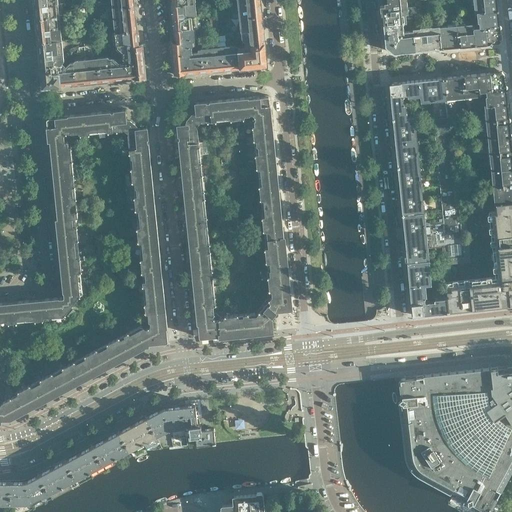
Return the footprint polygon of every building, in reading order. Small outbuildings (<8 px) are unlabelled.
[(134,6),(133,0),(113,0),(114,8),(134,6)] [(408,13),(407,7),(407,2),(404,2),(403,0),(383,0),(384,5),(380,6),(381,16),(382,16),(383,24),(403,22),(404,22),(403,14),(408,13)] [(498,8),(496,0),(474,0),(476,11),(478,10),(498,8)] [(262,15),(260,1),(238,3),(239,11),(241,11),(242,17),(262,15)] [(57,16),(56,3),(34,6),(36,18),(57,16)] [(194,11),(193,3),(172,6),(173,18),(196,15),(196,11),(194,11)] [(135,19),(134,6),(114,8),(116,21),(135,19)] [(499,25),(498,8),(478,10),(479,19),(481,18),(481,24),(483,23),(483,27),(499,25)] [(196,28),(195,20),(197,20),(196,15),(173,18),(175,30),(194,28),(196,28)] [(263,29),(262,15),(242,17),(242,23),(240,24),(241,30),(243,31),(263,29)] [(58,28),(57,16),(36,18),(37,30),(58,28)] [(136,31),(135,19),(116,21),(117,33),(136,31)] [(389,49),(404,31),(403,22),(383,24),(385,46),(389,49)] [(475,44),(473,28),(472,24),(457,26),(458,46),(475,44)] [(501,38),(500,32),(499,25),(483,27),(473,28),(475,44),(486,43),(492,43),(497,42),(498,42),(498,41),(499,39),(500,39),(501,39),(501,38)] [(428,49),(426,26),(420,27),(421,30),(412,31),(414,50),(428,49)] [(441,48),(441,47),(439,28),(432,29),(431,26),(426,26),(428,49),(441,48)] [(458,46),(457,26),(439,28),(441,47),(458,46)] [(60,40),(58,28),(37,30),(38,42),(60,40)] [(195,38),(194,28),(175,30),(176,42),(193,40),(195,38)] [(264,44),(263,29),(243,31),(244,38),(245,40),(246,44),(250,43),(250,45),(264,44)] [(138,43),(136,31),(117,33),(115,33),(116,45),(118,45),(138,43)] [(414,50),(412,31),(404,31),(389,49),(394,53),(414,50)] [(61,52),(60,40),(38,42),(39,54),(61,52)] [(192,53),(191,46),(192,46),(193,45),(193,40),(176,42),(172,42),(173,56),(189,54),(192,53)] [(143,57),(142,45),(138,45),(138,43),(118,45),(119,51),(120,53),(122,53),(122,57),(125,59),(143,57)] [(253,66),(250,45),(250,43),(246,44),(246,48),(238,49),(240,68),(253,66)] [(267,65),(264,44),(250,45),(253,66),(267,65)] [(240,68),(238,49),(236,47),(226,48),(228,69),(240,68)] [(228,69),(226,48),(214,49),(216,70),(228,69)] [(216,70),(214,49),(201,50),(204,71),(216,70)] [(204,71),(201,50),(199,51),(197,53),(192,53),(189,54),(191,73),(204,71)] [(62,63),(61,52),(39,54),(41,67),(61,65),(62,63)] [(191,73),(189,54),(173,56),(175,74),(191,73)] [(145,77),(143,57),(125,59),(123,62),(126,64),(128,79),(145,77)] [(112,81),(110,61),(110,59),(98,60),(100,82),(112,81)] [(100,82),(98,60),(86,61),(88,83),(100,82)] [(88,83),(86,61),(73,63),(74,65),(75,84),(88,83)] [(128,79),(126,64),(123,62),(118,63),(118,61),(117,61),(110,61),(112,81),(128,79)] [(61,86),(59,69),(61,68),(61,65),(41,67),(43,87),(42,87),(43,88),(43,87),(61,86)] [(75,84),(74,65),(66,66),(65,67),(65,68),(61,68),(59,69),(61,86),(75,84)] [(506,87),(505,81),(504,81),(504,76),(505,75),(505,74),(504,74),(503,74),(501,73),(502,73),(502,72),(501,72),(501,71),(500,71),(500,72),(495,73),(495,72),(478,74),(480,91),(481,91),(487,90),(487,89),(506,87)] [(480,91),(478,74),(461,76),(463,96),(480,94),(481,91),(480,91)] [(463,96),(461,76),(445,77),(447,97),(463,96)] [(447,97),(445,77),(432,79),(434,99),(447,97)] [(434,99),(432,79),(419,80),(420,93),(421,100),(434,99)] [(420,93),(419,80),(401,82),(403,95),(420,93)] [(403,95),(401,82),(391,83),(389,85),(391,101),(403,100),(403,95)] [(507,104),(506,87),(487,89),(487,90),(488,97),(487,97),(488,106),(507,104)] [(272,119),(270,98),(270,97),(269,97),(269,96),(268,95),(267,95),(247,97),(249,113),(252,113),(256,116),(256,120),(272,119)] [(249,114),(249,113),(247,97),(222,100),(224,117),(230,116),(230,119),(243,118),(243,115),(249,114)] [(224,117),(222,100),(210,101),(212,121),(217,120),(217,118),(224,117)] [(405,117),(403,100),(391,101),(392,119),(405,117)] [(195,126),(200,119),(203,122),(212,121),(210,101),(195,102),(195,103),(196,113),(191,115),(191,116),(190,118),(189,118),(188,118),(187,123),(177,124),(177,125),(178,139),(187,139),(188,143),(200,142),(198,128),(195,126)] [(509,120),(507,104),(488,106),(486,106),(487,122),(509,120)] [(149,142),(147,128),(147,127),(137,128),(135,124),(134,124),(133,124),(131,122),(131,121),(126,120),(125,110),(125,109),(111,111),(113,131),(123,130),(124,127),(130,132),(129,133),(130,149),(140,148),(140,143),(149,142)] [(113,131),(111,111),(97,112),(98,130),(107,129),(108,132),(113,131)] [(98,130),(97,112),(83,113),(85,134),(90,133),(90,131),(98,130)] [(85,134),(83,113),(68,115),(70,131),(71,133),(80,132),(81,134),(85,134)] [(70,131),(68,115),(48,117),(47,117),(47,118),(46,118),(46,119),(46,120),(48,141),(49,141),(50,141),(50,142),(50,144),(64,143),(63,135),(66,132),(70,131)] [(414,128),(413,116),(405,117),(392,119),(394,130),(414,128)] [(455,185),(451,142),(449,117),(432,119),(439,186),(455,185)] [(274,144),(272,119),(256,120),(255,121),(255,127),(253,127),(254,141),(256,140),(257,146),(259,146),(274,144)] [(511,136),(509,120),(487,122),(489,138),(511,136)] [(415,140),(414,128),(394,130),(395,142),(415,140)] [(511,152),(511,148),(511,136),(489,138),(491,154),(511,152)] [(197,147),(200,147),(200,142),(188,143),(187,139),(178,139),(180,156),(198,154),(197,147)] [(416,152),(415,140),(395,142),(396,154),(416,152)] [(72,163),(70,147),(68,147),(68,144),(66,142),(64,143),(50,144),(53,169),(70,167),(70,163),(72,163)] [(150,159),(149,142),(140,143),(140,148),(130,149),(131,154),(134,154),(134,161),(150,159)] [(278,175),(274,144),(259,146),(259,154),(255,154),(257,171),(261,170),(262,177),(278,175)] [(417,164),(416,152),(396,154),(397,166),(417,164)] [(511,168),(511,152),(491,154),(492,171),(511,168)] [(203,174),(202,166),(202,161),(199,161),(198,154),(180,156),(183,183),(201,182),(200,175),(203,174)] [(153,185),(150,159),(134,161),(135,167),(132,168),(133,181),(136,181),(137,186),(138,186),(153,185)] [(419,176),(417,164),(397,166),(398,178),(419,176)] [(74,187),(73,172),(71,172),(70,167),(53,169),(55,194),(73,192),(72,187),(74,187)] [(511,184),(511,168),(492,171),(494,187),(511,184)] [(281,207),(278,175),(262,177),(263,186),(259,187),(260,200),(264,200),(265,208),(281,207)] [(420,188),(419,176),(398,178),(400,190),(420,188)] [(205,193),(204,188),(201,188),(201,182),(183,183),(184,195),(205,193)] [(511,201),(511,184),(494,187),(495,203),(496,203),(511,201)] [(154,198),(153,185),(138,186),(139,195),(135,195),(136,206),(148,205),(147,198),(154,198)] [(463,256),(458,207),(455,185),(439,186),(440,198),(442,210),(446,258),(463,256)] [(440,198),(439,186),(432,187),(433,199),(440,198)] [(421,200),(420,188),(400,190),(401,202),(421,200)] [(77,213),(75,196),(73,196),(73,192),(55,194),(58,218),(72,217),(75,216),(75,213),(77,213)] [(203,207),(202,199),(205,199),(205,193),(184,195),(185,209),(203,207)] [(156,217),(154,198),(147,198),(148,205),(136,206),(136,210),(140,209),(141,218),(156,217)] [(422,212),(421,200),(401,202),(402,214),(422,212)] [(511,201),(496,203),(497,211),(495,211),(501,276),(450,282),(451,291),(446,291),(447,300),(448,312),(509,305),(511,304),(511,201)] [(204,216),(203,207),(185,209),(187,223),(208,221),(207,216),(204,216)] [(283,226),(281,207),(265,208),(266,217),(262,218),(262,222),(274,221),(274,226),(283,226)] [(423,224),(422,212),(402,214),(403,226),(423,224)] [(78,241),(76,225),(73,225),(72,217),(58,218),(56,218),(59,251),(76,249),(75,241),(78,241)] [(158,232),(156,217),(141,218),(142,227),(138,227),(139,236),(147,235),(147,233),(158,232)] [(206,234),(205,226),(208,226),(208,221),(187,223),(188,236),(206,234)] [(284,238),(283,226),(274,226),(274,221),(262,222),(263,232),(267,232),(268,240),(284,238)] [(425,236),(423,224),(403,226),(404,238),(425,236)] [(159,248),(158,232),(147,233),(147,235),(139,236),(140,241),(143,241),(144,250),(159,248)] [(207,242),(206,234),(188,236),(189,249),(210,247),(210,242),(207,242)] [(428,236),(425,236),(404,238),(405,250),(426,248),(429,248),(428,236)] [(287,269),(284,238),(268,240),(269,248),(265,248),(266,264),(270,263),(271,271),(287,269)] [(209,261),(208,252),(211,252),(210,247),(189,249),(191,263),(209,261)] [(161,261),(159,248),(144,250),(145,259),(141,259),(142,268),(152,267),(152,262),(161,261)] [(427,260),(426,248),(405,250),(407,262),(427,260)] [(81,272),(79,257),(76,257),(76,249),(59,251),(62,282),(79,280),(78,273),(81,272)] [(428,272),(427,260),(407,262),(408,274),(428,272)] [(162,280),(161,261),(152,262),(152,267),(142,268),(143,274),(147,273),(147,281),(162,280)] [(210,269),(209,261),(191,263),(192,276),(213,274),(213,269),(210,269)] [(287,269),(271,271),(270,271),(270,276),(268,277),(269,290),(272,289),(272,295),(290,294),(287,269)] [(429,284),(428,272),(408,274),(409,286),(423,284),(429,284)] [(211,287),(211,280),(214,279),(213,274),(192,276),(193,289),(211,287)] [(63,314),(80,293),(79,280),(62,282),(63,292),(64,292),(64,296),(64,297),(59,298),(59,297),(50,298),(52,315),(63,314)] [(162,280),(147,281),(144,281),(144,286),(147,286),(148,294),(164,292),(162,280)] [(424,302),(423,284),(409,286),(411,303),(424,302)] [(212,295),(211,287),(193,289),(195,302),(216,300),(215,294),(212,295)] [(165,305),(164,292),(148,294),(149,302),(146,302),(146,307),(165,305)] [(278,313),(287,312),(287,313),(289,314),(290,313),(291,312),(290,294),(272,295),(269,300),(266,298),(257,309),(259,311),(256,315),(257,332),(276,330),(277,329),(278,327),(277,326),(276,325),(275,317),(275,315),(276,314),(278,313)] [(52,315),(50,298),(37,299),(39,319),(44,319),(43,316),(52,315)] [(39,319),(37,299),(24,300),(25,318),(33,317),(34,320),(39,319)] [(25,318),(24,300),(10,302),(12,322),(17,322),(17,318),(25,318)] [(214,313),(214,312),(213,305),(216,305),(216,300),(195,302),(196,315),(214,313)] [(448,312),(447,300),(429,302),(430,314),(448,312)] [(12,322),(10,302),(0,302),(0,319),(6,319),(6,322),(12,322)] [(429,302),(424,302),(411,303),(412,313),(414,315),(430,314),(429,302)] [(166,318),(165,305),(146,307),(147,312),(150,311),(150,320),(166,318)] [(221,336),(219,319),(220,319),(220,311),(214,312),(214,313),(196,315),(198,336),(199,337),(200,338),(201,338),(221,336)] [(257,332),(256,315),(250,315),(249,313),(244,314),(244,316),(246,333),(257,332)] [(246,333),(244,316),(239,317),(239,315),(226,316),(226,318),(220,319),(219,319),(221,336),(246,333)] [(169,339),(166,318),(150,320),(151,325),(148,328),(145,328),(147,344),(166,343),(166,342),(167,342),(168,341),(168,340),(169,340),(169,339)] [(147,344),(145,328),(143,327),(130,333),(129,331),(125,334),(126,336),(134,351),(144,346),(144,345),(147,344)] [(134,351),(126,336),(121,338),(120,336),(116,338),(121,349),(119,350),(123,357),(134,351)] [(123,357),(119,350),(121,349),(116,338),(108,343),(109,345),(104,347),(112,363),(123,357)] [(112,363),(104,347),(99,350),(98,348),(94,350),(99,360),(97,362),(101,369),(112,363)] [(101,369),(97,362),(99,360),(94,350),(86,354),(87,356),(81,359),(90,375),(101,369)] [(90,375),(81,359),(76,362),(75,360),(71,363),(76,373),(74,374),(78,381),(90,375)] [(78,381),(74,374),(76,373),(71,363),(63,367),(64,369),(59,371),(67,387),(78,381)] [(492,506),(492,505),(511,467),(511,371),(511,372),(511,369),(511,368),(511,366),(511,365),(499,366),(497,366),(497,367),(416,375),(414,375),(414,376),(406,376),(406,377),(405,376),(404,376),(403,378),(402,378),(400,378),(400,381),(400,382),(399,383),(398,383),(398,384),(399,384),(399,385),(402,410),(399,411),(400,414),(405,455),(405,456),(406,458),(406,460),(407,461),(407,462),(408,464),(409,465),(410,467),(411,469),(412,470),(414,472),(416,473),(417,474),(419,475),(455,495),(455,496),(458,498),(459,495),(482,508),(482,509),(483,509),(484,509),(485,508),(486,508),(487,509),(488,510),(489,508),(489,507),(490,507),(491,507),(492,506)] [(67,387),(59,371),(54,374),(53,372),(49,374),(54,385),(52,386),(56,393),(67,387)] [(56,393),(52,386),(54,385),(49,374),(41,378),(42,380),(37,383),(45,399),(56,393)] [(45,399),(37,383),(31,386),(30,384),(26,386),(32,397),(30,398),(34,405),(45,399)] [(34,405),(30,398),(32,397),(26,386),(19,390),(20,392),(14,395),(23,411),(34,405)] [(23,411),(14,395),(4,401),(0,404),(0,418),(9,418),(10,417),(11,417),(23,411)] [(202,417),(200,399),(186,400),(185,401),(185,405),(183,405),(185,425),(189,425),(197,424),(197,418),(202,417)] [(252,412),(261,412),(261,403),(252,403),(252,412)] [(234,405),(236,414),(245,413),(243,404),(234,405)] [(185,425),(183,405),(163,408),(145,417),(156,436),(170,429),(185,427),(185,425)] [(253,417),(254,426),(263,424),(261,416),(253,417)] [(156,436),(145,417),(119,431),(129,451),(156,436)] [(215,443),(214,427),(201,429),(201,423),(197,424),(189,425),(190,435),(195,434),(196,445),(215,443)] [(76,479),(129,451),(119,431),(65,460),(76,479)] [(76,479),(65,460),(39,474),(49,494),(76,479)] [(49,494),(39,474),(25,481),(11,482),(11,504),(30,503),(49,494)] [(0,503),(11,504),(11,482),(0,481),(0,503)] [(264,511),(263,496),(263,493),(262,493),(261,492),(257,493),(256,494),(233,496),(234,502),(232,504),(234,505),(234,511),(236,511),(242,511),(242,509),(244,509),(244,511),(245,511),(250,511),(249,511),(264,511)]
